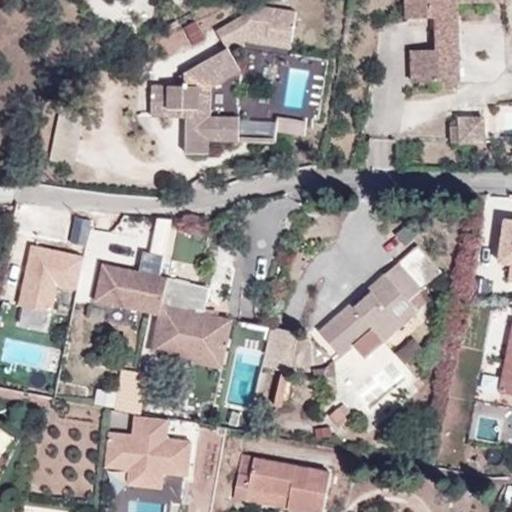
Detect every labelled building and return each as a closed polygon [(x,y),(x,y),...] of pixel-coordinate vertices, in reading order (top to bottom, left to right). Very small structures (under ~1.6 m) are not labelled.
[(501,0),(404,0),(405,23),(435,22),(436,53),(410,53),(411,86),(461,86),(459,4),(502,4),(501,0)] [(152,116),(167,116),(167,109),(187,109),(187,117),(187,124),(210,124),(211,140),(240,140),(241,117),(211,117),(211,88),(242,71),(232,51),(247,43),(248,35),(292,43),(297,12),(253,4),(252,11),(217,31),(228,49),(178,77),(177,86),(153,85),(152,116)] [(207,40),(197,20),(184,27),(196,47),(207,40)] [(291,50),(292,43),(248,35),(247,43),(291,50)] [(167,109),(167,116),(187,117),(187,109),(167,109)] [(278,132),(305,137),(308,123),(279,119),(278,132)] [(485,146),(486,120),(458,120),(458,129),(450,129),(450,147),(485,146)] [(210,124),(187,124),(187,153),(210,154),(211,140),(210,124)] [(511,276),(511,209),(508,209),(500,257),(511,258),(511,273),(511,277),(511,276)] [(57,307),(63,282),(80,286),(88,250),(35,238),(21,299),(57,307)] [(365,358),(385,341),(380,335),(413,304),(410,301),(422,289),(399,262),(387,273),(390,277),(356,308),(352,303),(320,331),(341,356),(354,346),(365,358)] [(387,273),(352,303),(356,308),(390,277),(387,273)] [(223,369),(234,313),(207,308),(211,287),(169,277),(152,353),(223,369)] [(380,335),(385,341),(419,311),(413,304),(380,335)] [(298,332),(273,326),(270,340),(265,367),(289,373),(298,332)] [(304,333),(298,332),(289,373),(294,374),(304,333)] [(511,332),(500,391),(511,393),(511,332)] [(326,377),(338,376),(336,359),(326,369),(326,377)] [(122,368),(115,411),(128,414),(136,375),(131,372),(132,370),(122,368)] [(136,375),(128,414),(143,416),(149,372),(132,370),(131,372),(136,375)] [(346,418),(352,412),(344,403),(339,408),(346,418)] [(0,445),(10,431),(0,424),(0,445)] [(308,511),(323,511),(330,472),(255,458),(251,477),(238,475),(235,499),(308,511)]
